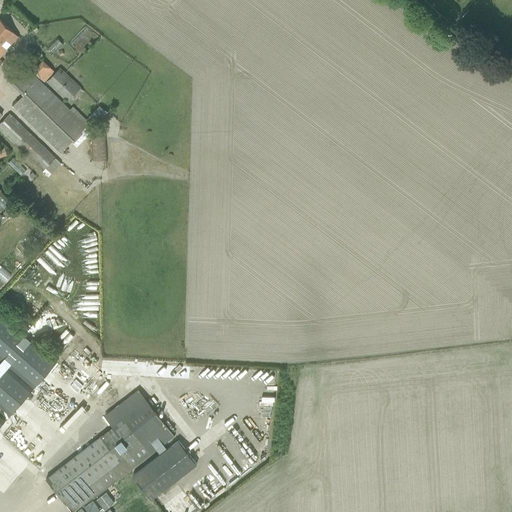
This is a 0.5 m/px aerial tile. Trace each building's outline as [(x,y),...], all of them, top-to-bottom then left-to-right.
[(18,37),(0,19),(0,65),(3,62),(0,59),(0,57),(4,54),(3,53),(18,37)] [(43,47),(52,38),(38,23),(29,32),(43,47)] [(62,43),(58,38),(48,48),(52,52),(62,43)] [(32,71),(43,82),(54,71),(43,60),(32,71)] [(60,153),(71,142),(76,147),(86,137),(85,137),(91,130),(84,123),(87,121),(72,106),(69,109),(22,63),(7,78),(23,94),(12,106),(60,153)] [(67,102),(72,97),(75,100),(83,93),(82,92),(83,90),(80,88),(81,87),(60,67),(46,82),(67,102)] [(60,163),(9,113),(0,122),(0,131),(47,177),(60,163)] [(90,133),(92,160),(106,159),(104,132),(90,133)] [(13,158),(8,163),(21,176),(26,170),(13,158)] [(34,389),(57,363),(34,342),(36,339),(33,336),(30,339),(0,312),(0,360),(1,361),(1,362),(0,361),(0,427),(5,422),(0,417),(0,410),(1,409),(10,417),(33,390),(7,367),(8,366),(34,389)] [(104,416),(112,427),(45,479),(71,511),(75,511),(81,508),(83,506),(92,499),(174,436),(138,389),(104,416)] [(25,456),(30,447),(20,442),(15,450),(25,456)] [(96,511),(100,510),(92,499),(83,506),(87,511),(96,511)]
